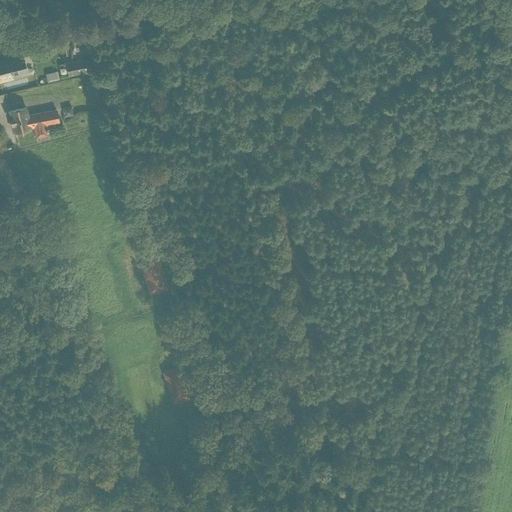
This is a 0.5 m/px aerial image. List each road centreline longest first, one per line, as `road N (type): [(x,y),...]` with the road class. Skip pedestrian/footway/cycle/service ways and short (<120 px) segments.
road 1 (track): [(385,511),(370,442),(444,256),(511,120)]
road 2 (track): [(134,511),(64,328)]
road 3 (track): [(0,44),(190,0)]
road 4 (unclassified): [(64,328),(0,164)]
